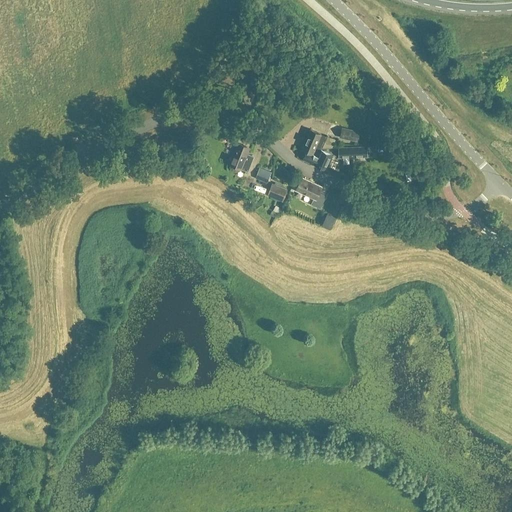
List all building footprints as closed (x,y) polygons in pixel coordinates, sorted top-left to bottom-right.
[(214,77),(233,84),(236,75),(217,68),(214,77)] [(360,131),(342,127),(340,138),(357,142),(360,131)] [(314,164),(323,141),(319,139),(321,134),(310,130),(302,149),(307,152),(306,153),(305,154),(304,157),(304,158),(304,160),(314,164)] [(356,156),(356,148),(338,148),(338,147),(322,148),(324,141),(323,141),(314,164),(326,170),(332,155),(338,157),(356,156)] [(246,153),(248,148),(238,144),(230,165),(230,166),(230,168),(231,170),(232,171),(235,172),(237,172),(238,171),(239,170),(240,169),(245,171),(244,173),(247,173),(253,156),(246,153)] [(318,193),(321,187),(301,178),(295,190),(314,198),(311,204),(319,208),(325,196),(318,193)] [(272,184),(271,185),(267,196),(283,202),(288,190),(283,188),(284,186),(275,182),(274,185),(272,184)] [(330,229),(335,218),(327,214),(322,225),(330,229)]
